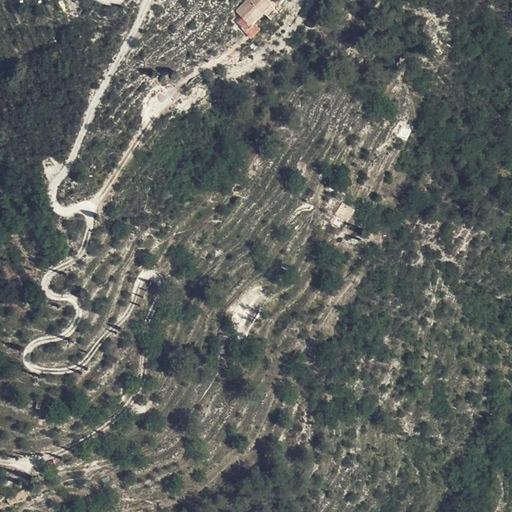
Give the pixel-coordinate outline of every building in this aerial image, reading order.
[(245,6),(254,17),(272,0),(243,0),(238,5),(241,10),(245,6)] [(255,19),(254,17),(245,6),(241,10),(236,15),(246,27),(255,19)] [(347,219),(354,205),(341,198),(334,211),(347,219)] [(71,403),(56,406),(58,414),(72,411),(71,403)] [(23,484),(6,495),(8,500),(21,493),(22,495),(27,492),(23,484)]
